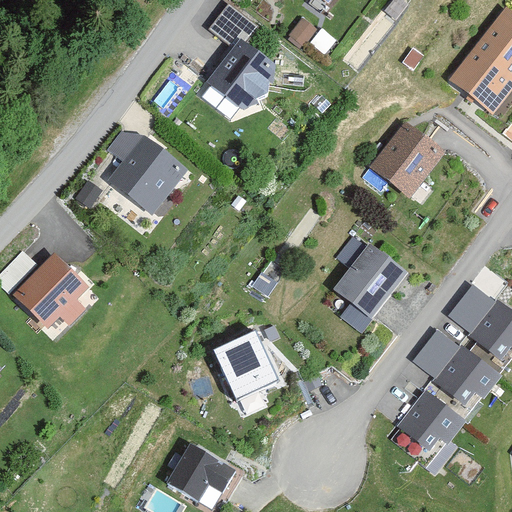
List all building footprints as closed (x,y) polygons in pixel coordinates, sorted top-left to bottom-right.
[(511,87),(511,9),(507,6),(450,77),(493,111),(511,87)] [(327,31),(312,20),(299,37),(315,48),(327,31)] [(289,66),(250,38),(218,84),(257,112),(289,66)] [(447,150),(414,123),(379,172),(411,198),(447,150)] [(155,136),(119,182),(163,217),(200,170),(155,136)] [(409,269),(368,240),(332,290),(372,319),(409,269)] [(22,251),(0,275),(0,277),(9,285),(32,259),(22,251)] [(65,254),(22,297),(59,333),(72,319),(82,329),(97,313),(87,303),(100,289),(65,254)] [(511,309),(473,281),(448,315),(503,355),(511,344),(511,309)] [(254,327),(212,347),(235,396),(277,377),(254,327)] [(501,376),(437,329),(412,362),(467,402),(475,391),(485,398),(501,376)] [(0,362),(0,384),(11,373),(0,362)] [(465,419),(425,389),(397,425),(400,427),(391,439),(435,472),(455,445),(449,441),(465,419)] [(247,473),(198,445),(175,485),(208,504),(216,489),(232,498),(247,473)]
